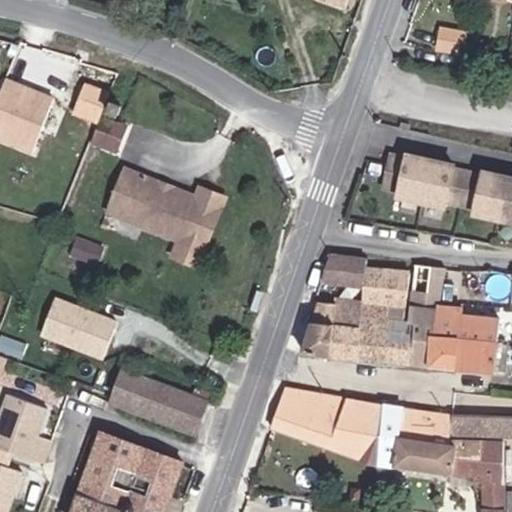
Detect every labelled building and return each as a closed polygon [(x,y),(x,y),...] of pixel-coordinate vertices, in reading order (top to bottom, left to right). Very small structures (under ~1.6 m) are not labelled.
[(321,0),(346,8),(348,0),(321,0)] [(439,25),(438,47),(464,49),(466,27),(439,25)] [(0,137),(31,150),(52,97),(3,77),(0,85),(0,137)] [(124,109),(112,104),(107,115),(119,119),(124,109)] [(121,132),(97,122),(86,148),(111,158),(121,132)] [(424,161),(408,157),(402,189),(417,193),(415,200),(462,210),(463,202),(494,209),(493,216),(511,220),(511,175),(502,174),(501,177),(470,171),(471,167),(459,164),(458,168),(436,163),(437,160),(425,157),(424,161)] [(459,164),(437,160),(436,163),(458,168),(459,164)] [(144,179),(125,172),(107,216),(180,245),(174,260),(199,270),(226,200),(200,190),(197,200),(177,192),(168,197),(146,188),(144,179)] [(96,266),(103,250),(79,240),(72,257),(96,266)] [(300,350),(357,357),(368,264),(369,257),(335,252),(300,350)] [(389,314),(408,317),(412,271),(368,264),(357,357),(384,360),(389,314)] [(404,362),(433,365),(445,268),(413,264),(412,271),(408,317),(404,362)] [(433,365),(458,367),(496,371),(503,313),(476,310),(479,271),(445,268),(433,365)] [(511,314),(511,273),(479,271),(476,310),(503,313),(511,314)] [(105,358),(121,317),(57,292),(41,333),(105,358)] [(194,439),(207,405),(124,374),(111,409),(194,439)] [(274,427),(380,467),(381,462),(386,404),(362,400),(289,384),(274,427)] [(37,438),(46,411),(8,398),(0,420),(0,451),(12,456),(29,462),(37,438)] [(386,404),(381,462),(395,465),(407,407),(386,404)] [(407,407),(395,465),(453,476),(481,478),(481,511),(508,511),(508,441),(451,435),(453,414),(407,407)] [(511,418),(453,414),(451,435),(508,441),(511,440),(511,418)] [(167,511),(185,465),(102,436),(73,511),(167,511)] [(51,443),(37,438),(29,462),(42,467),(51,443)] [(0,466),(8,470),(12,456),(0,451),(0,466)] [(0,511),(9,511),(23,475),(8,470),(0,466),(0,511)]
